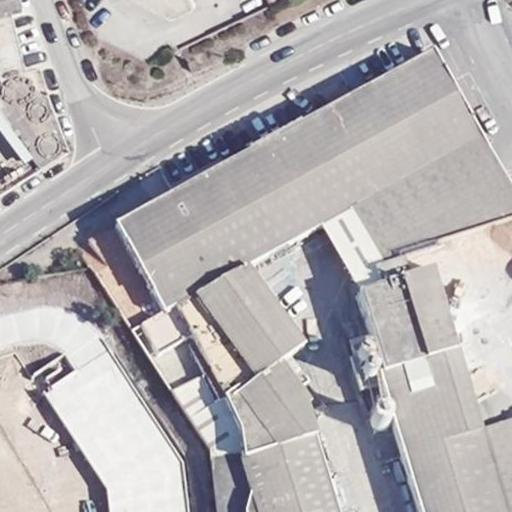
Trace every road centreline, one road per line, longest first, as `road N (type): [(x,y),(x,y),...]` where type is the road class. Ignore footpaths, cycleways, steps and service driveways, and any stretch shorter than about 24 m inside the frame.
road 1 (unclassified): [(110,162),(199,103),(417,0)]
road 2 (unclassified): [(49,0),(110,162)]
road 3 (unclassified): [(0,235),(110,162)]
